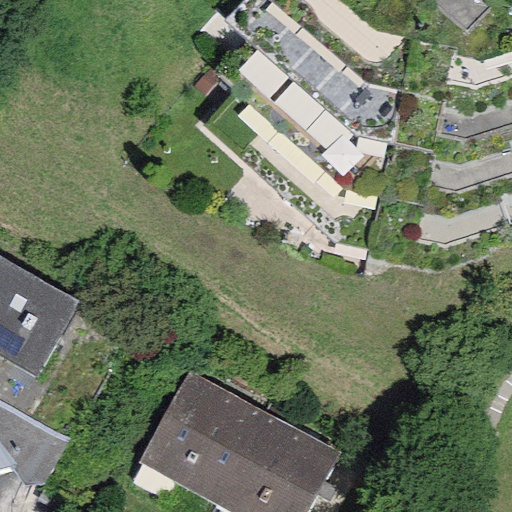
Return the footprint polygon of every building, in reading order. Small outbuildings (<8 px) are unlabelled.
[(271,0),(251,0),(231,23),(250,41),(359,139),(393,146),(403,95),(370,88),(271,0)] [(271,0),(370,88),(403,95),(414,44),(380,37),(339,0),(271,0)] [(414,44),(423,0),(339,0),(380,37),(414,44)] [(473,0),(423,0),(414,44),(481,57),(511,47),(511,10),(479,5),(473,0)] [(511,0),(473,0),(479,5),(511,10),(511,0)] [(220,74),(240,92),(349,190),(382,196),(393,146),(359,139),(250,41),(220,74)] [(473,109),(511,95),(511,47),(481,57),(414,44),(403,95),(473,109)] [(240,92),(209,126),(317,222),(314,225),(337,244),(372,250),(378,218),(382,196),(349,190),(240,92)] [(460,160),(511,142),(511,95),(473,109),(403,95),(393,146),(460,160)] [(449,211),(511,189),(511,142),(460,160),(393,146),(382,196),(449,211)] [(511,217),(511,189),(449,211),(382,196),(378,218),(403,223),(401,228),(449,239),(511,217)] [(0,355),(45,381),(86,310),(0,262),(0,355)] [(143,487),(191,511),(227,511),(275,423),(198,383),(143,487)] [(42,511),(78,453),(0,406),(0,487),(41,511),(42,511)] [(275,423),(227,511),(325,511),(352,462),(275,423)]
